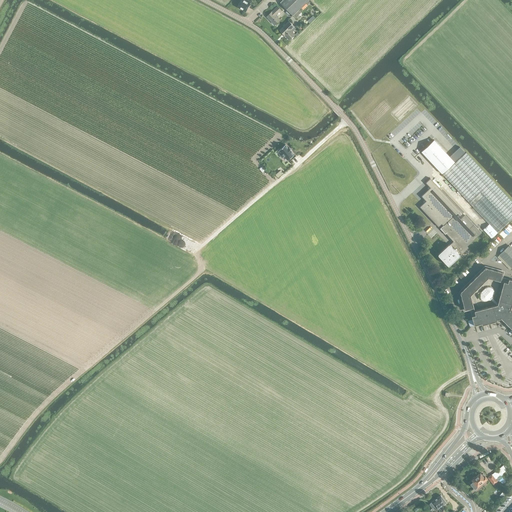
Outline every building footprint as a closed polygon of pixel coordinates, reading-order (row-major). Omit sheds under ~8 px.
[(245,10),(249,4),(242,0),(241,0),(238,6),(245,10)] [(293,16),(309,0),(283,0),(280,3),(293,16)] [(281,10),(277,6),(266,16),(275,24),(280,19),(276,15),(281,10)] [(289,40),(295,34),(291,30),(295,27),(289,21),(280,30),(289,40)] [(434,140),(421,151),(442,174),(465,152),(460,147),(456,150),(452,155),(450,156),(434,140)] [(285,144),(279,150),(288,159),(294,154),(291,150),(292,150),(289,147),(288,147),(285,144)] [(511,201),(466,152),(443,174),(489,224),(497,233),(511,218),(511,201)] [(426,201),(420,207),(439,227),(443,223),(444,225),(440,228),(445,234),(446,233),(455,241),(453,243),(451,245),(450,244),(449,244),(439,254),(439,255),(448,265),(449,265),(459,256),(459,255),(459,254),(460,254),(468,248),(466,246),(481,232),(465,215),(461,219),(459,217),(463,213),(430,178),(425,182),(430,187),(421,196),(426,201)] [(489,224),(483,229),(491,238),(497,233),(489,224)] [(511,268),(511,248),(509,245),(499,255),(511,268)] [(502,271),(485,267),(460,292),(464,309),(469,308),(470,310),(474,325),(481,323),(481,324),(496,321),(496,319),(501,318),(511,328),(511,309),(511,308),(511,279),(501,276),(502,271)] [(493,484),(498,481),(498,480),(504,485),(507,483),(497,470),(492,474),(488,477),(493,484)] [(484,480),(487,478),(483,474),(482,475),(481,472),(471,480),(473,482),(471,484),(474,489),(482,482),(485,481),(484,480)] [(441,511),(439,508),(446,503),(440,495),(429,503),(432,508),(434,507),(438,511),(441,511)]
